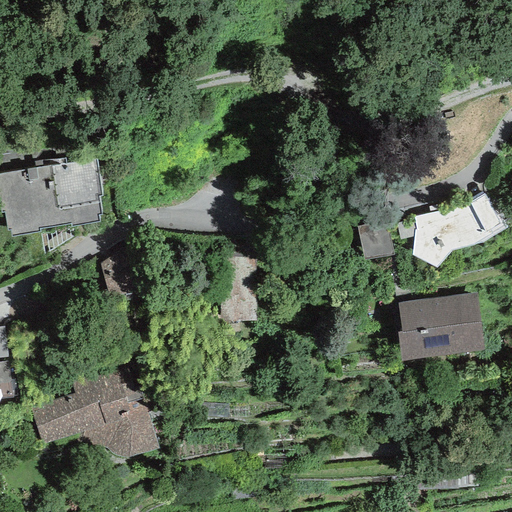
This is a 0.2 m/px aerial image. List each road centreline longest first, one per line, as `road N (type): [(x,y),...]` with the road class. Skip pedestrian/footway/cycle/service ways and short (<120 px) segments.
road 1 (residential): [(0,285),(63,239),(161,222),(220,249),(478,171),(511,144)]
road 2 (track): [(511,66),(337,108),(258,73),(188,111),(127,113),(0,136)]
